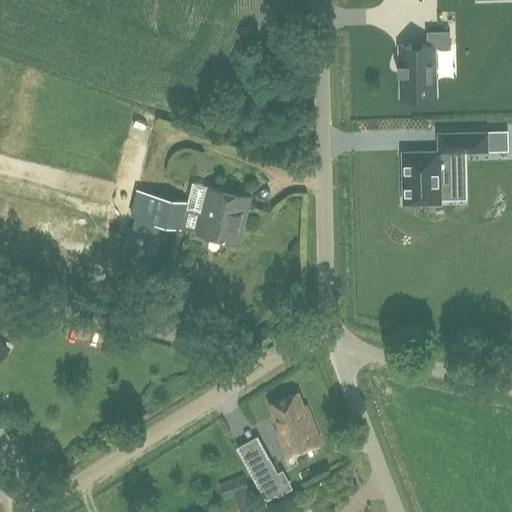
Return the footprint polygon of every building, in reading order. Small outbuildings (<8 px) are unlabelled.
[(393,41),(393,89),(436,88),(436,40),(461,38),(459,17),(426,20),(425,41),(393,41)] [(443,162),(397,162),(397,193),(444,192),(443,164),(481,163),(480,140),(443,141),(443,162)] [(139,189),(132,216),(135,217),(132,227),(129,227),(121,260),(152,267),(163,223),(239,242),(250,196),(209,185),(208,186),(192,182),(188,202),(139,189)] [(0,359),(9,348),(0,340),(0,359)] [(285,459),(322,445),(307,404),(305,405),(300,391),(268,402),(277,428),(273,429),(285,459)] [(257,511),(249,490),(250,489),(245,475),(219,484),(224,500),(234,496),(239,511),(264,511),(263,508),(257,511)] [(257,486),(266,501),(278,495),(269,479),(257,486)]
